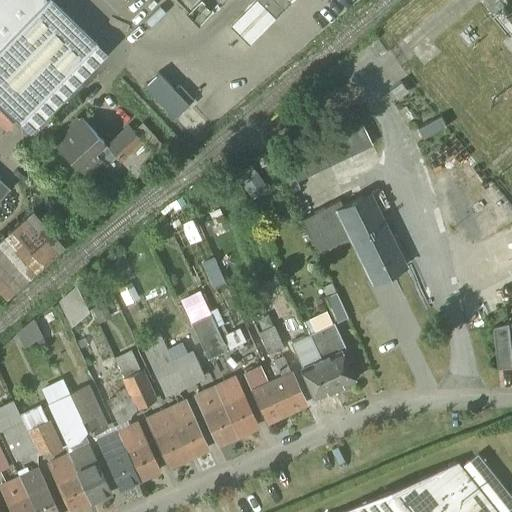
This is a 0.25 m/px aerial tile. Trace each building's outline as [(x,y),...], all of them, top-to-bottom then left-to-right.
[(0,0),(0,48),(47,0),(46,0),(0,0)] [(0,48),(0,104),(19,123),(97,43),(53,0),(47,0),(0,48)] [(291,0),(258,0),(231,28),(247,45),(291,0)] [(159,73),(144,86),(174,118),(194,100),(180,85),(175,90),(159,73)] [(443,117),(418,129),(423,140),(448,127),(443,117)] [(80,122),(78,119),(70,127),(73,129),(55,145),(77,168),(78,168),(84,174),(99,159),(93,153),(104,143),(83,120),(80,122)] [(158,141),(142,124),(134,132),(144,143),(149,149),(158,141)] [(319,146),(277,166),(290,194),(300,189),(297,182),(372,146),(363,126),(320,147),(319,146)] [(129,127),(107,148),(122,164),(129,157),(144,143),(134,132),(129,127)] [(144,143),(129,157),(143,172),(158,159),(149,149),(144,143)] [(259,173),(244,183),(254,199),(269,190),(259,173)] [(0,180),(0,201),(10,190),(0,180)] [(404,268),(368,194),(343,206),(337,209),(351,236),(373,281),(395,272),(404,268)] [(340,201),(302,220),(317,253),(351,236),(337,209),(343,206),(340,201)] [(69,248),(32,212),(0,239),(0,288),(11,301),(69,248)] [(395,272),(373,281),(362,287),(367,297),(383,330),(403,320),(402,319),(415,313),(395,272)] [(511,280),(472,301),(484,322),(511,307),(511,280)] [(76,288),(58,303),(76,325),(94,311),(76,288)] [(337,293),(326,298),(337,324),(348,318),(337,293)] [(201,294),(181,303),(191,324),(211,315),(201,294)] [(283,317),(280,310),(271,313),(275,321),(283,317)] [(211,315),(191,324),(208,360),(228,351),(211,315)] [(289,315),(274,322),(283,342),(295,340),(300,338),(289,315)] [(27,347),(45,334),(35,320),(17,332),(27,347)] [(334,323),(309,335),(321,360),(335,390),(354,381),(340,351),(346,349),(334,323)] [(511,343),(510,324),(494,328),(499,370),(511,368),(511,343)] [(276,334),(264,339),(269,349),(263,351),(266,359),(284,351),(276,334)] [(321,360),(316,362),(309,346),(295,353),(316,399),(335,390),(321,360)] [(193,354),(174,363),(183,383),(195,382),(204,377),(193,354)] [(305,403),(284,358),(275,362),(276,364),(270,366),(277,380),(272,382),(286,412),(305,403)] [(174,363),(154,372),(165,396),(174,392),(183,383),(174,363)] [(272,382),(267,384),(261,370),(255,373),(255,371),(246,375),(267,421),(286,412),(272,382)] [(156,401),(142,371),(123,379),(128,389),(137,410),(156,401)] [(235,380),(226,384),(227,386),(221,388),(228,402),(223,404),(237,435),(256,426),(235,380)] [(128,389),(116,395),(118,400),(109,404),(118,425),(130,419),(137,410),(128,389)] [(223,404),(218,407),(212,393),(207,395),(206,393),(197,398),(218,443),(237,435),(223,404)] [(207,449),(186,403),(177,406),(178,409),(172,411),(179,425),(174,427),(188,457),(207,449)] [(174,427),(170,429),(162,413),(148,420),(169,466),(188,457),(174,427)] [(96,416),(84,422),(92,436),(103,431),(96,416)] [(48,421),(35,427),(49,457),(61,451),(48,421)] [(78,425),(62,433),(69,447),(85,440),(78,425)] [(158,471),(137,425),(128,429),(129,431),(123,434),(130,447),(125,449),(139,480),(158,471)] [(30,436),(10,446),(21,471),(29,467),(32,465),(39,456),(30,436)] [(125,449),(121,452),(114,438),(109,440),(108,438),(99,443),(120,489),(139,480),(125,449)] [(109,494),(88,448),(79,452),(80,453),(75,456),(81,470),(76,472),(90,502),(109,494)] [(507,511),(511,508),(511,495),(479,454),(463,467),(499,511),(507,511)] [(90,502),(76,472),(72,474),(65,460),(60,463),(59,461),(50,465),(71,511),(90,502)] [(499,511),(463,467),(459,462),(343,511),(499,511)] [(58,511),(39,470),(25,477),(32,492),(27,495),(35,511),(58,511)] [(35,511),(27,495),(22,497),(16,483),(11,486),(10,484),(1,488),(12,511),(35,511)]
